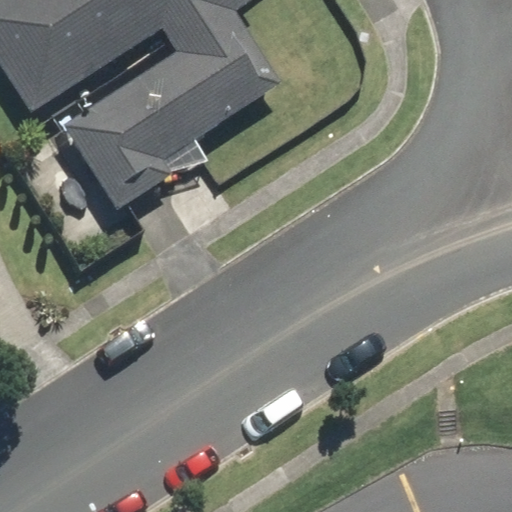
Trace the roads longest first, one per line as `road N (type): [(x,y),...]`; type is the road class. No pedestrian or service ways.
road 1 (tertiary): [(0,507),(506,179)]
road 2 (tertiary): [(506,179),(486,141),(480,99),(489,57)]
